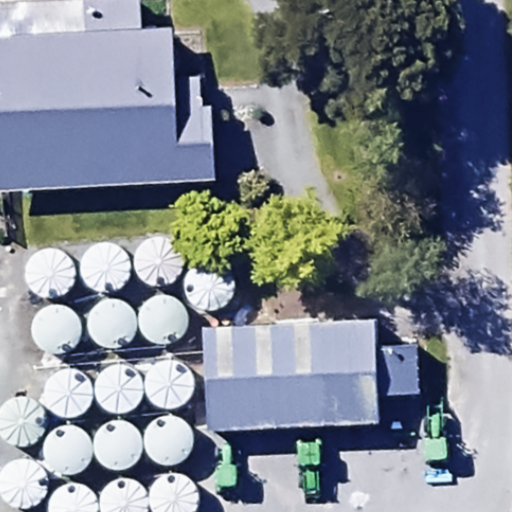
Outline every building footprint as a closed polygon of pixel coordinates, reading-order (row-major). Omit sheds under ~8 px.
[(0,211),(217,205),(215,127),(197,127),(196,95),(176,96),(174,51),(142,52),(141,18),(0,23),(0,211)] [(325,221),(300,253),(338,281),(362,249),(325,221)] [(182,282),(180,257),(22,268),(29,369),(186,359),(185,334),(237,331),(234,278),(182,282)] [(376,338),(203,341),(205,453),(378,450),(376,338)] [(197,511),(189,374),(41,383),(42,410),(0,412),(0,511),(197,511)]
